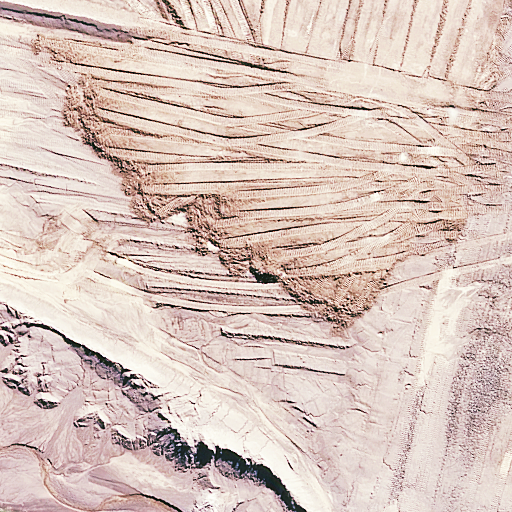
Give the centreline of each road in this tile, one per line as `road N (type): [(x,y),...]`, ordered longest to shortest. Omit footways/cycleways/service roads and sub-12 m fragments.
road 1 (motorway): [(0,233),(511,416)]
road 2 (motorway): [(419,511),(0,358)]
